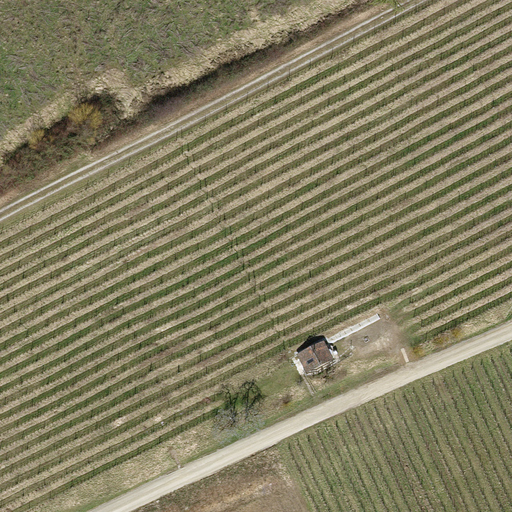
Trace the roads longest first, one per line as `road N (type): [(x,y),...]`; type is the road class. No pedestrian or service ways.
road 1 (track): [(419,0),(0,216)]
road 2 (track): [(511,330),(111,511)]
